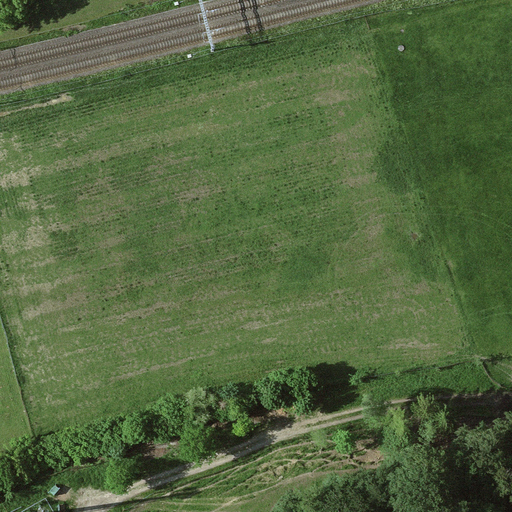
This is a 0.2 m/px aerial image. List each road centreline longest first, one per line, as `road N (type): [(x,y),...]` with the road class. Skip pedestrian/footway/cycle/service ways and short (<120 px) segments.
road 1 (track): [(90,511),(111,496),(328,419),(511,397)]
road 2 (track): [(511,505),(332,490),(176,503),(111,496)]
